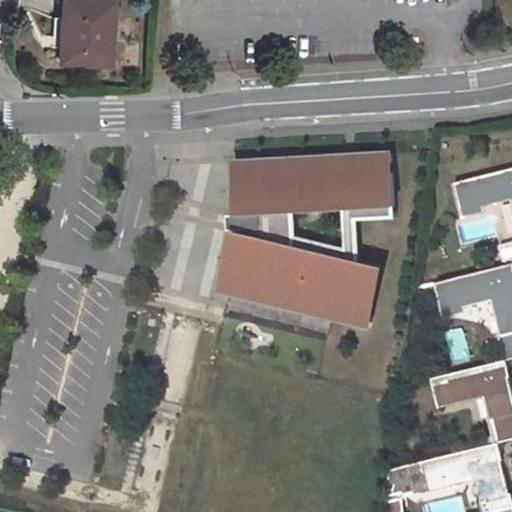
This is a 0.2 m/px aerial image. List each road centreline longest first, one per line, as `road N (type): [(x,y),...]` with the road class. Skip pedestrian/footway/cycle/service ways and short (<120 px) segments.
road 1 (residential): [(0,121),(511,82)]
road 2 (unknown): [(48,255),(8,414),(8,445),(32,462),(69,460),(82,444),(113,269)]
road 3 (unknown): [(68,118),(48,255),(113,269),(125,204),(160,112)]
